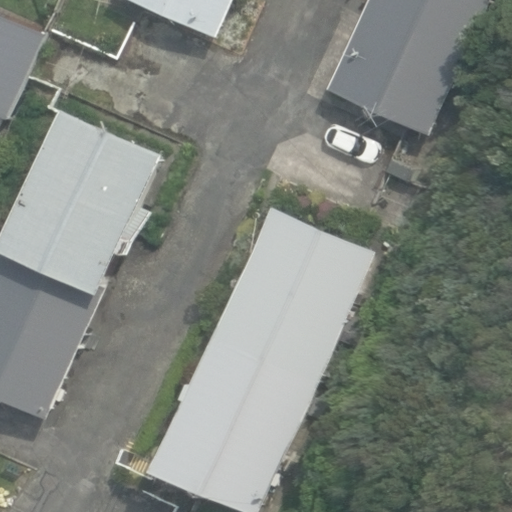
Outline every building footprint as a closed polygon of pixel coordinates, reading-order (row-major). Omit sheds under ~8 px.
[(147,0),(230,37),(246,0),(147,0)] [(380,0),(339,90),(440,135),(501,0),(380,0)] [(0,146),(8,129),(2,127),(7,117),(14,121),(42,57),(0,38),(0,146)] [(0,265),(0,387),(57,413),(115,281),(174,148),(71,103),(0,265)] [(168,469),(262,511),(270,511),(388,253),(287,207),(168,469)]
